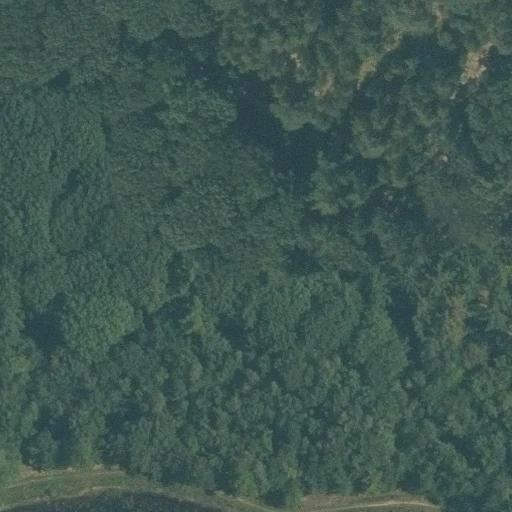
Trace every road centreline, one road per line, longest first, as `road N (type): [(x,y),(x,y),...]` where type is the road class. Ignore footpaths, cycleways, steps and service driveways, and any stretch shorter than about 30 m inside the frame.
road 1 (track): [(0,368),(192,357),(511,365)]
road 2 (track): [(511,245),(254,81),(88,0)]
